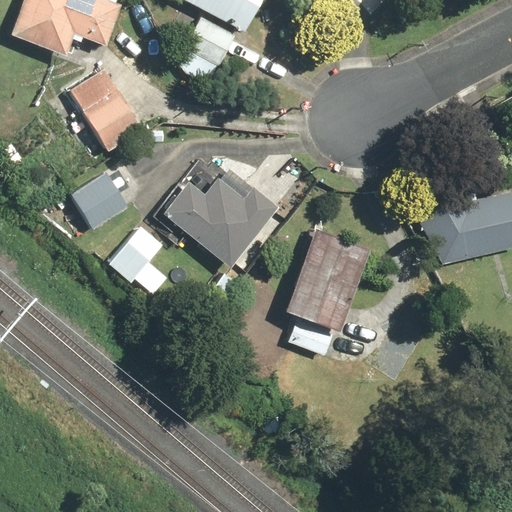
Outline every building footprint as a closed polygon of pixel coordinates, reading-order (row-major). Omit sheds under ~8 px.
[(20,0),(7,36),(63,57),(71,36),(103,48),(120,4),(109,0),(20,0)] [(179,0),(241,34),(259,0),(179,0)] [(233,36),(198,18),(174,64),(208,82),(233,36)] [(103,68),(67,90),(105,151),(141,130),(103,68)] [(104,172),(68,195),(90,229),(125,207),(104,172)] [(202,195),(186,182),(160,215),(229,271),(278,209),(251,188),(242,198),(216,177),(202,195)] [(462,195),(416,220),(438,265),(511,246),(511,212),(507,194),(466,204),(462,195)] [(161,226),(150,216),(106,265),(129,285),(133,281),(150,295),(166,278),(148,261),(162,245),(152,236),(161,226)] [(368,247),(312,227),(280,312),(294,317),(285,341),(327,357),(368,247)]
